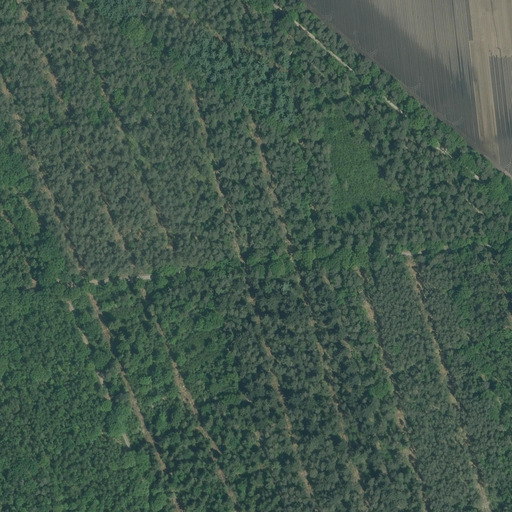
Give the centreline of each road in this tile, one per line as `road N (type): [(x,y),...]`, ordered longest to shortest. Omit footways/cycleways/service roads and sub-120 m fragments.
road 1 (track): [(295,136),(304,145),(323,259),(398,511)]
road 2 (track): [(511,208),(269,0)]
road 3 (track): [(157,511),(54,280)]
road 4 (track): [(284,511),(206,271)]
road 5 (track): [(203,262),(127,34)]
road 6 (track): [(295,136),(127,34)]
road 7 (track): [(54,280),(206,271)]
road 8 (track): [(0,153),(54,280)]
road 9 (track): [(206,271),(328,258)]
